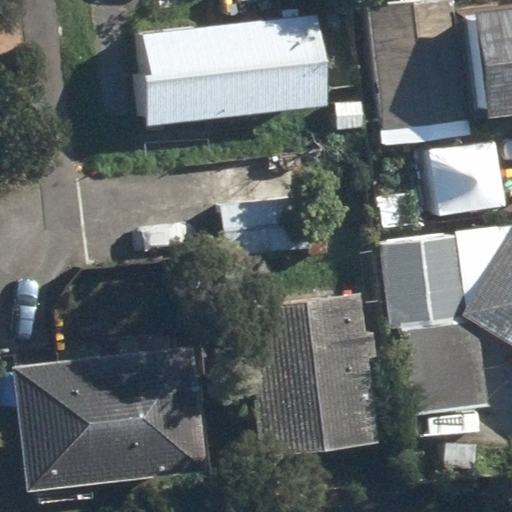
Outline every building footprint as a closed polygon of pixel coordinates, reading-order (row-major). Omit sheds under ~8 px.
[(462,120),(447,0),(442,0),(369,9),(385,129),(462,120)] [(511,5),(469,10),(482,121),(511,117),(511,5)] [(144,79),(150,127),(328,107),(319,18),(146,38),(150,79),(144,79)] [(221,209),(226,258),(310,249),(305,200),(221,209)] [(511,343),(511,226),(378,247),(391,329),(398,327),(412,418),(491,406),(479,324),(511,343)] [(255,310),(272,457),(378,444),(368,360),(378,358),(374,336),(365,337),(361,297),(255,310)] [(16,368),(29,493),(207,474),(193,349),(16,368)]
